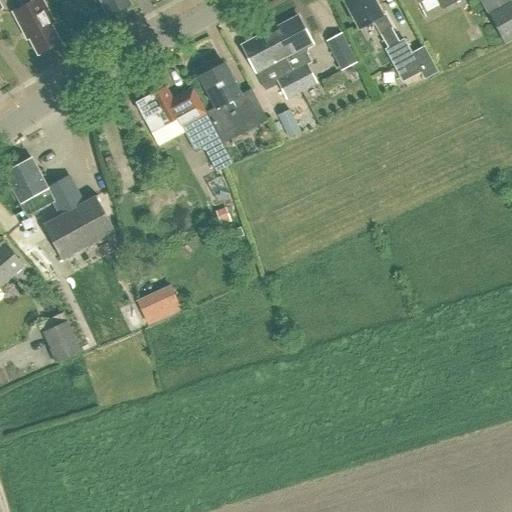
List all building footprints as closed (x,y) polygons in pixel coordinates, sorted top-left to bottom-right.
[(25,30),(38,55),(61,43),(50,23),(54,21),(42,0),(19,0),(24,7),(13,12),(23,31),(25,30)] [(96,0),(99,0),(109,17),(131,5),(128,0),(95,0),(96,0)] [(373,0),(346,0),(344,1),(359,29),(373,21),(380,35),(390,29),(392,28),(385,15),(382,16),(373,0)] [(422,0),(436,0),(442,10),(460,0),(416,0),(418,2),(422,0)] [(488,13),(504,44),(511,39),(511,0),(480,0),(487,13),(488,13)] [(270,31),(301,91),(316,84),(306,64),(310,62),(306,54),(307,48),(313,45),(298,17),(270,31)] [(390,29),(380,35),(387,48),(385,49),(402,81),(421,73),(424,79),(437,72),(424,46),(412,53),(405,39),(397,43),(390,29)] [(279,84),(286,99),(301,91),(270,31),(242,46),(257,74),(265,91),(279,84)] [(323,43),(339,73),(355,64),(339,34),(323,43)] [(251,89),(240,95),(224,63),(199,77),(212,102),(204,106),(222,142),(267,119),(251,89)] [(177,118),(194,151),(219,138),(194,90),(173,101),(166,87),(162,89),(159,87),(154,90),(153,94),(136,103),(145,118),(158,111),(165,125),(177,118)] [(287,111),(275,117),(286,140),(298,135),(287,111)] [(62,260),(67,258),(78,279),(100,267),(88,246),(115,231),(96,196),(83,203),(69,177),(47,188),(32,158),(4,173),(27,216),(54,202),(61,215),(43,225),(62,260)] [(0,247),(0,285),(23,265),(4,244),(0,247)] [(137,301),(148,325),(180,311),(170,287),(137,301)] [(123,309),(127,318),(139,313),(135,303),(123,309)] [(53,347),(59,361),(81,351),(67,321),(43,332),(51,348),(53,347)]
